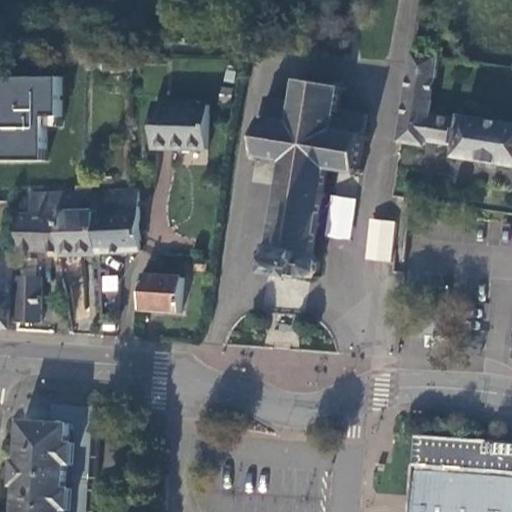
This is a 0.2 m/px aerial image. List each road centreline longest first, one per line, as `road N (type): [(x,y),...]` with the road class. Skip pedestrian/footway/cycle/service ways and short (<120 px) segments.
road 1 (residential): [(361,400),(309,409),(189,375),(0,357)]
road 2 (residential): [(511,397),(438,385),(361,400)]
